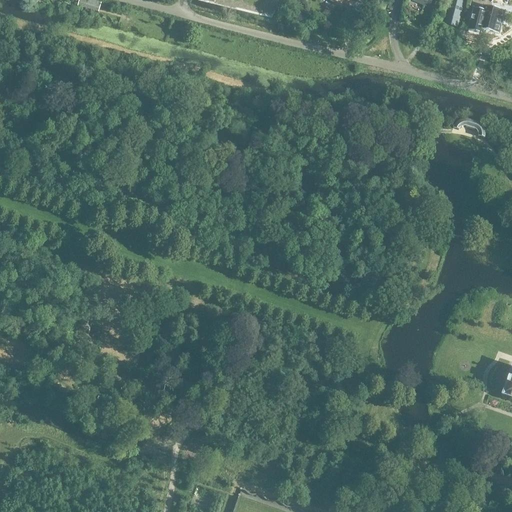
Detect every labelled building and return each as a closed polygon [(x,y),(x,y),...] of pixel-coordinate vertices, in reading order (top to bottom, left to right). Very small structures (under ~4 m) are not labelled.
[(101,2),(93,0),(79,0),(79,3),(99,9),(101,2)] [(409,0),(430,8),(433,0),(409,0)] [(458,29),(465,0),(451,0),(445,25),(458,29)] [(474,9),(468,31),(483,35),(486,24),(492,25),(502,28),(507,8),(497,6),(495,14),(488,13),(488,12),(474,9)] [(454,127),(453,129),(459,131),(460,130),(461,129),(463,128),(465,127),(466,128),(467,128),(473,130),(475,131),(476,132),(477,133),(477,134),(478,135),(478,137),(484,139),(485,136),(484,133),(484,131),(482,128),(480,126),(478,125),(476,124),(467,121),(464,121),(462,121),(460,122),(458,123),(456,124),(454,127)] [(500,397),(511,400),(511,365),(511,366),(500,397)]
